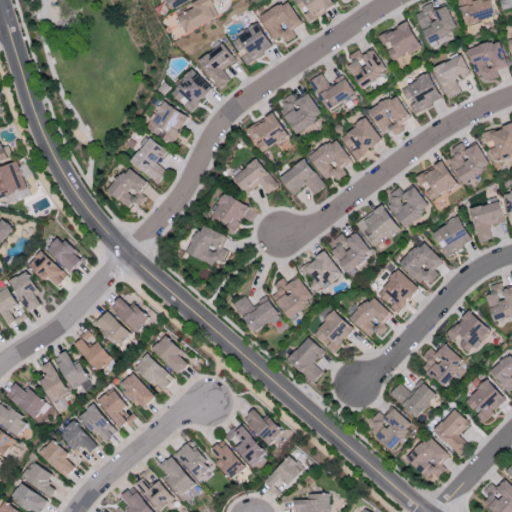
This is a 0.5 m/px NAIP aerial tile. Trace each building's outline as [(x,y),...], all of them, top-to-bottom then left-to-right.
[(189,0),(166,0),(172,10),(189,0)] [(186,33),(220,16),(211,0),(197,0),(192,3),(194,8),(177,17),(186,33)] [(296,35),(292,30),(303,23),(286,0),(260,18),(276,41),(282,37),(285,42),(296,35)] [(293,0),(308,23),(335,7),(330,0),(293,0)] [(458,0),(464,25),(495,18),(490,0),(458,0)] [(511,8),(511,0),(499,0),(502,11),(511,8)] [(447,5),(435,11),(432,5),(414,13),(428,44),(458,30),(447,5)] [(274,47),(257,23),(231,42),(247,65),(274,47)] [(380,34),(389,60),(420,49),(410,23),(380,34)] [(469,50),(482,83),(499,76),(497,70),(508,66),(498,39),(469,50)] [(223,69),(235,61),(224,44),(199,60),(218,89),(231,81),(223,69)] [(362,89),(389,71),(373,48),(361,56),(358,50),(349,56),(353,62),(346,67),(362,89)] [(453,77),(469,70),(462,55),(433,68),(448,100),(461,94),(453,77)] [(191,113),(214,88),(193,68),(169,92),(191,113)] [(443,99),(429,73),(400,89),(414,115),(443,99)] [(328,84),(322,74),(309,81),(326,110),(355,94),(344,74),(328,84)] [(293,94),(282,100),(286,107),(281,110),(294,133),(322,118),(309,93),(296,100),(293,94)] [(400,123),(410,119),(398,95),(369,109),(382,135),(391,130),(393,135),(404,130),(400,123)] [(148,129),(172,144),(189,117),(165,102),(148,129)] [(288,137),(273,112),(247,129),(262,153),(288,137)] [(358,161),(384,139),(365,117),(340,138),(350,150),(349,151),(358,161)] [(511,123),(483,134),(492,161),(511,154),(511,123)] [(131,163),(159,183),(167,171),(158,164),(168,151),(149,137),(131,163)] [(326,180),(332,175),(337,181),(347,173),(343,168),(352,161),(335,138),(309,158),(326,180)] [(0,162),(8,160),(0,139),(0,162)] [(455,155),(448,160),(464,183),(491,166),(476,143),(468,149),(463,141),(451,149),(455,155)] [(247,195),(259,185),(267,195),(278,186),(255,157),(231,176),(247,195)] [(324,189),(309,160),(281,174),(292,195),(308,187),(312,195),(324,189)] [(0,198),(28,189),(18,161),(0,167),(0,198)] [(416,176),(428,200),(457,185),(444,161),(416,176)] [(128,208),(133,202),(139,206),(146,197),(141,193),(149,184),(128,166),(108,191),(128,208)] [(400,188),(389,194),(393,201),(389,204),(402,226),(430,210),(416,186),(403,193),(400,188)] [(511,190),(503,192),(509,220),(511,219),(511,190)] [(214,214),(229,222),(224,230),(233,235),(250,207),(226,193),(214,214)] [(492,239),(489,226),(505,222),(499,201),(469,210),(479,243),(492,239)] [(356,224),(374,248),(400,228),(381,204),(356,224)] [(0,243),(14,229),(1,216),(0,216),(0,243)] [(432,230),(444,257),(473,244),(460,217),(432,230)] [(188,253),(220,267),(227,251),(222,249),(228,236),(200,225),(188,253)] [(372,256),(358,232),(345,240),(342,235),(333,240),(337,248),(333,250),(345,271),(372,256)] [(59,236),(47,250),(71,272),(84,258),(59,236)] [(422,287),(437,273),(434,270),(443,261),(423,240),(399,263),(422,287)] [(29,266),(45,280),(48,277),(58,287),(69,275),(42,251),(29,266)] [(342,275),(325,251),(299,270),(316,293),(342,275)] [(388,305),(397,313),(419,289),(399,270),(377,294),(388,305)] [(12,280),(27,313),(42,306),(38,296),(40,295),(29,272),(12,280)] [(273,296),(288,318),(314,300),(299,277),(286,286),(282,279),(274,285),(279,292),(273,296)] [(485,295),(494,321),(511,314),(511,287),(501,291),(499,283),(489,286),(491,294),(485,295)] [(0,311),(7,326),(24,317),(8,287),(0,290),(0,311)] [(375,331),(380,337),(389,328),(384,324),(392,315),(371,295),(350,319),(370,337),(375,331)] [(255,333),(279,314),(266,297),(253,306),(245,296),(233,305),(255,333)] [(110,308),(136,332),(150,318),(135,305),(132,308),(120,297),(110,308)] [(446,334),(470,355),(492,330),(468,310),(446,334)] [(94,324),(117,348),(131,334),(108,311),(94,324)] [(312,334),(331,353),(354,330),(335,311),(312,334)] [(95,372),(111,361),(90,331),(74,342),(95,372)] [(189,364),(179,355),(182,351),(166,335),(152,350),(179,375),(189,364)] [(323,372),(314,363),(324,352),(309,337),(288,360),(313,383),(323,372)] [(430,348),(422,355),(428,361),(423,366),(441,386),(465,364),(446,344),(436,354),(430,348)] [(56,357),(70,389),(89,381),(81,362),(74,365),(68,351),(56,357)] [(511,389),(511,352),(491,372),(510,392),(511,389)] [(164,390),(174,379),(149,354),(135,368),(154,386),(157,383),(164,390)] [(70,393),(51,361),(42,366),(47,374),(38,379),(52,403),(70,393)] [(119,386),(142,410),(156,397),(134,373),(119,386)] [(415,418),(437,395),(421,380),(410,392),(400,383),(390,394),(415,418)] [(474,413),(482,422),(507,400),(489,380),(464,401),(474,413)] [(7,393),(37,419),(49,405),(30,388),(26,392),(16,383),(7,393)] [(136,417),(130,409),(115,389),(99,401),(120,429),(136,417)] [(10,411),(1,404),(0,405),(0,423),(18,437),(29,422),(11,409),(10,411)] [(80,415),(93,435),(99,431),(106,440),(116,434),(97,404),(80,415)] [(371,431),(391,450),(414,427),(394,408),(385,418),(378,412),(369,422),(374,427),(371,431)] [(265,421),(254,409),(244,418),(269,445),(283,432),(269,417),(265,421)] [(459,436),(470,423),(455,409),(434,431),(459,455),(468,445),(459,436)] [(98,448),(77,420),(60,432),(75,452),(85,445),(91,453),(98,448)] [(266,453),(240,424),(225,438),(251,466),(266,453)] [(0,452),(7,457),(17,440),(0,429),(0,452)] [(407,457),(432,483),(447,469),(441,463),(449,456),(430,435),(407,457)] [(66,478),(76,467),(67,458),(70,455),(53,439),(40,454),(66,478)] [(197,479),(212,466),(191,441),(175,455),(197,479)] [(211,450),(220,460),(216,464),(231,480),(245,468),(221,441),(211,450)] [(265,483),(272,489),(281,479),(288,486),(304,469),(290,455),(265,483)] [(195,483),(171,457),(158,469),(182,495),(195,483)] [(56,490),(48,484),(54,475),(34,462),(23,478),(51,497),(56,490)] [(135,482),(159,511),(174,499),(150,470),(135,482)] [(496,489),(491,483),(483,492),(488,497),(483,503),(492,511),(511,511),(511,485),(505,479),(496,489)] [(12,499),(35,511),(42,511),(49,499),(21,484),(12,499)] [(123,497),(130,508),(128,510),(129,511),(153,511),(136,488),(123,497)] [(330,511),(330,493),(304,494),(304,499),(295,499),(294,511),(330,511)] [(22,511),(5,503),(0,511),(22,511)]
